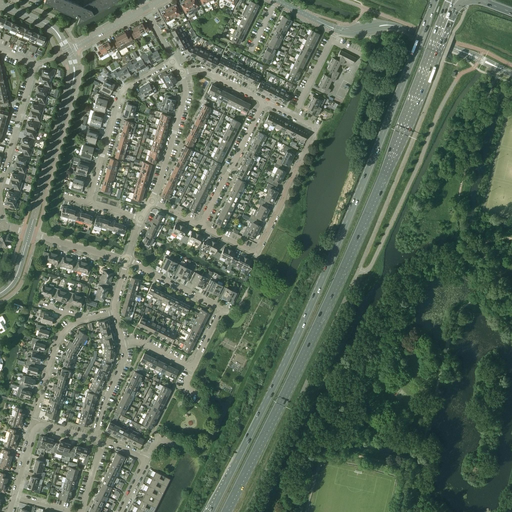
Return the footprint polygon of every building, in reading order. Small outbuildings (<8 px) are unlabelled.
[(44,0),(44,2),(54,6),(53,8),(72,15),(72,13),(75,14),(74,16),(75,16),(75,15),(76,15),(76,17),(78,18),(79,16),(80,17),(79,19),(80,22),(94,15),(93,13),(95,12),(96,14),(101,11),(100,9),(102,8),(103,10),(107,8),(106,6),(109,5),(109,6),(114,4),(113,2),(115,1),(116,3),(117,2),(116,1),(117,0),(95,0),(83,7),(82,5),(80,5),(67,0),(44,0)] [(188,0),(187,1),(194,13),(197,11),(198,9),(197,8),(199,6),(196,0),(188,0)] [(188,12),(190,15),(194,13),(187,1),(184,3),(183,2),(180,4),(186,14),(188,12)] [(248,6),(256,10),(259,5),(251,1),(248,6)] [(169,9),(174,19),(181,14),(176,4),(173,6),(173,7),(169,9)] [(244,10),(254,15),(256,10),(248,6),(246,5),(244,10)] [(164,11),(161,12),(166,23),(170,21),(171,23),(175,20),(174,19),(169,9),(164,12),(164,11)] [(243,16),(251,20),(254,15),(244,10),(241,15),(243,16)] [(241,21),(249,25),(251,20),(243,16),(241,21)] [(283,16),(280,21),(288,25),(291,20),(283,16)] [(3,27),(10,30),(13,23),(6,20),(3,27)] [(238,25),(246,29),(249,25),(241,21),(238,25)] [(280,21),(278,26),(286,30),(288,25),(280,21)] [(10,30),(16,32),(19,26),(13,23),(10,30)] [(137,26),(142,35),(147,32),(150,31),(146,25),(144,26),(142,23),(137,26)] [(236,30),(244,34),(246,29),(238,25),(236,30)] [(16,32),(23,35),(26,29),(19,26),(16,32)] [(131,33),(134,39),(137,38),(137,37),(142,35),(137,26),(132,29),(134,32),(131,33)] [(278,26),(275,31),(285,36),(288,31),(286,30),(278,26)] [(171,32),(174,36),(183,32),(180,27),(171,32)] [(23,35),(30,38),(32,32),(26,29),(23,35)] [(232,34),(242,39),(244,34),(236,30),(234,29),(232,34)] [(308,35),(317,39),(319,34),(311,30),(308,35)] [(273,36),(281,40),(283,40),(285,36),(275,31),(273,36)] [(30,38),(36,41),(39,35),(32,32),(30,38)] [(174,36),(177,41),(185,36),(183,32),(174,36)] [(120,35),(126,47),(134,43),(129,34),(127,36),(125,33),(120,35)] [(231,40),(239,44),(242,39),(232,34),(231,34),(230,36),(232,37),(231,40)] [(42,45),(45,46),(47,40),(45,39),(46,37),(39,35),(36,41),(43,44),(42,45)] [(114,43),(119,51),(126,47),(120,35),(115,38),(117,41),(114,43)] [(306,40),(314,44),(317,39),(308,35),(306,40)] [(177,41),(179,46),(188,41),(185,36),(177,41)] [(273,36),(271,40),(279,44),(281,40),(273,36)] [(271,40),(268,45),(276,49),(279,44),(271,40)] [(304,45),(312,49),(314,44),(306,40),(304,45)] [(185,49),(187,53),(191,48),(190,46),(188,41),(179,46),(182,51),(185,49)] [(103,45),(108,53),(113,51),(116,49),(112,44),(110,45),(108,42),(103,45)] [(97,52),(100,58),(103,56),(108,53),(103,45),(98,47),(100,51),(97,52)] [(268,45),(266,50),(276,55),(278,50),(276,49),(268,45)] [(301,50),(309,54),(312,49),(304,45),(301,50)] [(190,55),(195,57),(199,49),(194,46),(193,49),(191,48),(187,53),(190,54),(190,55)] [(157,51),(152,53),(156,61),(157,61),(160,60),(160,59),(161,58),(159,54),(161,52),(158,47),(156,49),(157,51)] [(195,57),(200,60),(204,51),(199,49),(195,57)] [(146,54),(143,55),(147,63),(150,61),(151,64),(153,63),(153,64),(156,62),(156,61),(152,53),(150,50),(147,51),(145,52),(146,54)] [(263,55),(271,59),(273,60),(276,55),(266,50),(263,55)] [(299,54),(307,59),(309,54),(301,50),(299,54)] [(200,60),(205,62),(209,53),(204,51),(200,60)] [(205,62),(209,65),(214,56),(209,53),(205,62)] [(296,59),(304,63),(307,59),(299,54),(296,59)] [(141,59),(137,62),(141,69),(142,69),(145,68),(145,67),(146,67),(145,64),(147,63),(143,55),(140,57),(141,59)] [(261,60),(269,64),(271,59),(263,55),(261,60)] [(209,65),(214,67),(219,58),(214,56),(209,65)] [(218,65),(223,67),(227,59),(222,57),(218,65)] [(329,63),(338,67),(339,64),(342,65),(345,60),(343,60),(340,58),(338,57),(337,60),(332,57),(329,63)] [(227,59),(223,67),(228,70),(232,62),(231,62),(232,60),(230,59),(230,61),(227,59)] [(294,64),(302,68),(304,63),(296,59),(294,64)] [(131,62),(128,64),(132,71),(135,70),(136,72),(137,72),(138,72),(140,70),(141,69),(137,62),(136,60),(131,62)] [(237,74),(241,66),(243,64),(238,61),(236,64),(232,72),(237,74)] [(228,70),(232,72),(236,64),(232,62),(228,70)] [(330,74),(336,77),(339,72),(336,71),(338,67),(329,63),(326,69),(331,71),(330,74)] [(121,70),(126,78),(126,77),(127,78),(130,76),(129,76),(131,75),(130,73),(132,71),(128,64),(125,65),(126,67),(121,70)] [(292,69),(300,73),(302,68),(294,64),(292,69)] [(237,74),(242,77),(246,69),(241,66),(237,74)] [(41,75),(50,78),(51,75),(53,76),(55,70),(49,68),(48,71),(42,70),(41,75)] [(242,77),(247,79),(251,71),(246,69),(242,77)] [(289,74),(297,78),(300,73),(292,69),(289,74)] [(119,78),(121,81),(122,80),(125,79),(125,78),(126,78),(121,70),(117,73),(116,71),(113,72),(116,79),(119,78)] [(247,79),(252,82),(256,74),(251,71),(247,79)] [(161,78),(164,83),(174,77),(174,76),(172,73),(172,74),(171,72),(167,75),(165,72),(159,76),(161,78)] [(252,82),(257,84),(261,76),(256,74),(252,82)] [(287,79),(295,83),(297,78),(289,74),(287,79)] [(321,80),(329,84),(331,80),(334,82),(336,77),(330,74),(329,77),(324,74),(321,80)] [(44,86),(50,88),(52,82),(49,81),(50,78),(41,75),(39,81),(44,83),(44,86)] [(164,83),(168,90),(173,87),(172,85),(177,82),(176,81),(175,78),(174,78),(174,77),(164,83)] [(106,78),(103,85),(111,89),(113,85),(115,86),(116,83),(106,78)] [(321,91),(328,94),(330,89),(327,88),(329,84),(321,80),(318,85),(323,88),(321,91)] [(257,89),(262,91),(266,83),(261,81),(257,89)] [(145,86),(144,86),(148,94),(153,92),(154,94),(157,92),(154,87),(153,85),(150,86),(149,83),(148,84),(147,84),(144,85),(145,86)] [(262,91),(266,93),(270,85),(266,83),(262,91)] [(99,92),(109,97),(111,94),(109,93),(111,89),(103,85),(99,92)] [(207,93),(212,95),(216,87),(211,85),(207,93)] [(266,93),(271,96),(275,88),(270,85),(266,93)] [(36,93),(45,95),(46,92),(48,93),(50,88),(44,86),(43,89),(37,87),(36,93)] [(138,93),(142,100),(145,99),(143,97),(148,94),(144,86),(143,87),(143,86),(140,88),(139,89),(140,92),(138,93)] [(212,95),(217,98),(221,90),(216,87),(212,95)] [(271,96),(276,98),(280,90),(275,88),(271,96)] [(217,98),(222,100),(226,92),(221,90),(217,98)] [(276,98),(281,101),(285,93),(280,90),(276,98)] [(222,100),(227,103),(231,95),(226,92),(222,100)] [(36,93),(34,98),(39,100),(39,103),(45,105),(47,99),(47,96),(45,95),(36,93)] [(281,101),(286,103),(290,95),(285,93),(281,101)] [(162,103),(165,103),(174,106),(174,105),(175,105),(175,102),(175,101),(170,99),(171,96),(165,94),(164,99),(163,100),(162,103)] [(227,103),(232,105),(236,97),(231,95),(227,103)] [(98,96),(96,103),(105,106),(106,101),(108,102),(109,99),(98,96)] [(312,96),(309,102),(318,106),(321,108),(323,104),(325,99),(319,96),(317,99),(312,96)] [(232,105),(236,107),(240,99),(236,97),(232,105)] [(7,99),(0,100),(0,105),(3,105),(3,107),(8,107),(7,104),(8,104),(7,99)] [(236,107),(241,110),(245,102),(240,99),(236,107)] [(125,109),(134,112),(136,107),(138,107),(139,104),(133,102),(132,105),(127,104),(127,105),(126,105),(125,108),(126,109),(125,109)] [(241,110),(246,112),(250,104),(245,102),(241,110)] [(308,112),(317,116),(321,108),(318,106),(309,102),(307,108),(309,109),(308,112)] [(31,110),(40,113),(42,113),(45,105),(39,103),(38,106),(32,104),(31,110)] [(96,103),(93,111),(104,114),(105,111),(104,110),(105,106),(96,103)] [(160,111),(166,113),(167,110),(172,112),(173,110),(174,107),(174,106),(165,103),(164,107),(162,106),(160,111)] [(201,110),(209,114),(212,109),(204,105),(201,110)] [(0,115),(7,117),(8,112),(0,109),(0,115)] [(128,119),(135,121),(136,118),(133,117),(134,112),(125,109),(125,110),(124,113),(124,115),(129,116),(128,119)] [(34,120),(40,122),(41,117),(39,116),(40,113),(31,110),(29,116),(34,117),(34,120)] [(199,115),(207,119),(209,114),(201,110),(199,115)] [(93,111),(91,118),(101,121),(102,116),(103,117),(104,114),(93,111)] [(265,122),(270,125),(274,116),(269,114),(265,122)] [(196,119),(205,123),(207,119),(199,115),(196,119)] [(270,125),(275,127),(279,119),(274,116),(270,125)] [(89,126),(100,129),(101,126),(99,125),(101,121),(91,118),(89,126)] [(194,124),(202,128),(205,123),(196,119),(194,124)] [(229,124),(238,128),(240,123),(232,119),(229,124)] [(275,127),(279,130),(284,121),(279,119),(275,127)] [(26,127),(35,130),(36,127),(38,128),(40,122),(34,120),(33,123),(27,122),(26,127)] [(279,130),(284,132),(289,123),(284,121),(279,130)] [(284,132),(289,135),(293,126),(289,123),(284,132)] [(192,129),(200,133),(202,128),(194,124),(192,129)] [(227,129),(235,133),(238,128),(229,124),(227,129)] [(122,131),(131,134),(133,134),(135,129),(132,128),(124,126),(122,131)] [(289,135),(294,137),(298,128),(293,126),(289,135)] [(28,137),(35,139),(36,134),(34,133),(35,130),(26,127),(24,133),(29,135),(28,137)] [(89,128),(86,135),(96,138),(97,133),(99,134),(99,131),(89,128)] [(294,137),(299,139),(303,131),(298,128),(294,137)] [(189,134),(197,138),(200,133),(192,129),(189,134)] [(225,133),(233,137),(235,133),(227,129),(225,133)] [(299,139),(304,142),(308,133),(303,131),(299,139)] [(256,137),(265,141),(267,136),(258,132),(256,137)] [(222,138),(230,142),(233,137),(225,133),(222,138)] [(187,139),(195,143),(197,138),(189,134),(187,139)] [(86,135),(84,143),(95,146),(96,143),(94,142),(96,138),(86,135)] [(20,145),(30,147),(31,144),(33,145),(35,139),(28,137),(28,140),(22,139),(20,145)] [(254,142),(262,146),(265,141),(256,137),(254,142)] [(220,143),(228,147),(230,142),(222,138),(220,143)] [(184,144),(192,148),(195,143),(187,139),(184,144)] [(251,147),(260,151),(262,146),(254,142),(251,147)] [(84,143),(82,150),(91,153),(93,148),(94,149),(95,146),(84,143)] [(217,148),(225,152),(228,147),(220,143),(217,148)] [(23,155),(30,157),(31,151),(29,150),(30,147),(20,145),(19,150),(24,152),(23,155)] [(284,157),(291,160),(294,155),(288,152),(290,148),(284,145),(282,149),(283,149),(282,151),(285,153),(284,157)] [(183,152),(191,156),(193,150),(185,146),(183,152)] [(249,151),(257,156),(260,151),(251,147),(249,151)] [(215,153),(223,157),(225,152),(217,148),(215,153)] [(80,158),(91,161),(92,158),(90,157),(91,153),(82,150),(80,158)] [(246,156),(255,161),(257,156),(249,151),(246,156)] [(180,156),(188,160),(191,156),(183,152),(180,156)] [(212,158),(221,162),(223,157),(215,153),(212,158)] [(15,162),(25,164),(26,161),(28,162),(30,157),(23,155),(23,158),(17,156),(15,162)] [(178,161),(186,165),(188,160),(180,156),(178,161)] [(244,161),(253,165),(255,161),(246,156),(244,161)] [(276,163),(281,166),(282,163),(288,166),(291,160),(284,157),(282,160),(278,158),(276,163)] [(79,159),(77,167),(86,170),(88,165),(89,166),(90,163),(79,159)] [(210,165),(219,170),(221,165),(213,160),(210,165)] [(175,166),(183,170),(186,165),(178,161),(175,166)] [(241,166),(250,170),(253,165),(244,161),(241,166)] [(18,172),(25,174),(26,168),(24,168),(25,164),(15,162),(14,168),(19,169),(18,172)] [(275,174),(283,178),(285,172),(279,169),(281,166),(276,163),(275,163),(274,166),(278,168),(275,174)] [(208,170),(216,174),(219,170),(210,165),(208,170)] [(181,175),(183,176),(186,171),(183,170),(175,166),(173,171),(181,175)] [(239,171),(248,175),(250,170),(241,166),(239,171)] [(74,173),(74,174),(86,178),(87,175),(85,174),(86,170),(77,167),(75,174),(74,173)] [(205,175),(214,179),(216,174),(208,170),(205,175)] [(170,176),(179,180),(181,175),(173,171),(170,176)] [(236,176),(245,180),(248,175),(239,171),(236,176)] [(10,179),(20,182),(20,179),(23,179),(25,174),(18,172),(18,175),(12,173),(10,179)] [(75,175),(73,182),(82,185),(83,180),(85,181),(86,178),(74,174),(74,175),(75,175)] [(266,181),(272,184),(274,180),(280,183),(283,178),(275,174),(273,177),(270,176),(269,178),(268,177),(266,181)] [(203,180),(212,184),(214,179),(205,175),(203,180)] [(168,181),(176,185),(179,180),(170,176),(168,181)] [(10,179),(9,185),(14,186),(13,189),(14,190),(20,191),(21,186),(22,183),(20,182),(10,179)] [(103,184),(111,187),(114,188),(116,182),(113,182),(104,179),(103,184)] [(235,184),(243,188),(245,183),(237,179),(235,184)] [(200,185),(209,189),(212,184),(203,180),(200,185)] [(166,185),(174,189),(176,185),(168,181),(166,185)] [(70,189),(81,193),(82,190),(81,189),(82,185),(73,182),(70,189)] [(267,194),(275,198),(278,192),(272,189),(273,186),(268,183),(265,189),(269,190),(267,194)] [(107,194),(110,195),(110,192),(111,187),(103,184),(101,190),(108,192),(107,194)] [(232,189),(240,193),(243,188),(235,184),(232,189)] [(163,190),(171,194),(174,189),(166,185),(163,190)] [(198,189),(207,194),(209,189),(200,185),(198,189)] [(196,194),(204,199),(207,194),(198,189),(196,194)] [(230,193),(238,197),(240,193),(232,189),(230,193)] [(6,197),(16,199),(17,196),(19,197),(21,192),(20,191),(14,190),(14,193),(8,191),(6,197)] [(161,195),(169,199),(171,194),(163,190),(161,195)] [(131,193),(129,198),(131,199),(131,202),(135,203),(137,204),(138,201),(141,201),(142,196),(134,193),(131,193)] [(228,198),(236,202),(238,197),(230,193),(228,198)] [(193,199),(202,203),(204,199),(196,194),(193,199)] [(259,200),(265,203),(266,200),(272,203),(275,198),(267,194),(264,199),(260,197),(259,200)] [(9,207),(16,209),(17,203),(15,202),(16,199),(6,197),(5,202),(10,204),(9,207)] [(225,203),(233,207),(236,202),(228,198),(225,203)] [(191,204),(200,208),(202,203),(193,199),(191,204)] [(257,210),(266,215),(269,209),(263,206),(265,203),(259,200),(257,204),(260,205),(257,210)] [(189,203),(186,208),(197,213),(200,208),(191,204),(189,203)] [(223,208),(231,212),(233,207),(225,203),(223,208)] [(60,216),(68,218),(71,209),(66,208),(66,207),(63,206),(60,216)] [(220,213),(228,217),(231,212),(223,208),(220,213)] [(68,218),(76,220),(78,210),(75,209),(75,211),(71,209),(68,218)] [(76,220),(83,222),(86,214),(81,212),(81,211),(78,210),(76,220)] [(250,217),(256,220),(257,218),(263,221),(266,215),(257,210),(256,210),(253,215),(251,214),(250,217)] [(153,220),(162,224),(165,217),(157,213),(155,218),(154,217),(153,220)] [(218,217),(226,222),(228,217),(220,213),(218,217)] [(83,222),(91,225),(94,215),(90,214),(90,215),(86,214),(83,222)] [(94,225),(101,228),(104,219),(99,218),(100,217),(97,216),(94,225)] [(215,223),(223,227),(226,222),(218,217),(215,223)] [(250,221),(247,227),(258,232),(260,226),(255,223),(256,220),(250,217),(250,218),(249,221),(250,221)] [(101,228),(109,230),(112,220),(109,219),(108,220),(104,219),(101,228)] [(109,230),(116,232),(119,223),(114,222),(115,221),(112,220),(109,230)] [(150,228),(158,231),(162,224),(153,220),(151,223),(152,223),(150,228)] [(116,232),(124,234),(127,225),(124,224),(123,225),(119,223),(116,232)] [(172,233),(177,235),(181,226),(179,224),(178,225),(176,224),(173,230),(170,228),(167,234),(170,235),(172,233)] [(180,241),(183,243),(186,236),(184,235),(187,229),(184,228),(184,227),(181,226),(177,235),(182,238),(180,241)] [(246,227),(242,236),(247,238),(249,235),(255,238),(258,232),(247,227),(246,227)] [(146,234),(155,238),(158,231),(150,228),(148,232),(147,231),(146,234)] [(188,241),(193,243),(198,234),(195,232),(194,233),(192,232),(189,238),(186,236),(183,243),(186,244),(188,241)] [(143,242),(151,246),(155,238),(146,234),(144,237),(145,237),(143,242)] [(197,248),(200,250),(202,244),(200,243),(203,237),(200,236),(200,235),(198,234),(193,243),(198,246),(197,248)] [(0,246),(2,246),(2,247),(3,246),(4,247),(5,247),(6,247),(7,247),(8,246),(8,245),(8,244),(9,244),(8,242),(11,241),(9,235),(6,236),(5,235),(0,237),(0,246)] [(208,254),(209,251),(214,242),(211,240),(211,241),(208,240),(206,243),(204,242),(203,242),(202,244),(200,250),(208,254)] [(211,255),(216,258),(218,253),(216,251),(219,245),(216,244),(217,243),(214,242),(209,251),(212,253),(211,255)] [(220,257),(225,259),(230,250),(227,249),(224,248),(221,254),(218,253),(216,258),(219,259),(220,257)] [(230,250),(225,259),(228,261),(227,263),(228,264),(229,264),(226,269),(229,271),(232,266),(236,257),(233,256),(235,253),(232,252),(233,251),(230,250)] [(47,262),(52,263),(55,253),(49,252),(49,253),(44,252),(41,261),(47,263),(47,262)] [(56,266),(59,266),(62,257),(59,256),(60,255),(55,253),(52,263),(56,264),(56,266)] [(62,266),(67,267),(69,258),(64,256),(64,257),(62,257),(59,266),(62,267),(62,266)] [(236,265),(241,267),(246,258),(243,257),(240,256),(239,259),(236,257),(232,266),(235,267),(236,265)] [(167,269),(172,261),(165,257),(160,267),(162,269),(163,267),(167,269)] [(71,270),(74,271),(77,261),(74,260),(74,259),(69,258),(67,267),(71,269),(71,270)] [(244,273),(247,275),(252,265),(250,263),(251,261),(248,260),(249,259),(246,258),(241,267),(245,269),(244,271),(245,271),(244,273)] [(77,270),(82,272),(84,262),(79,261),(79,262),(77,261),(74,271),(76,272),(77,270)] [(173,274),(176,269),(174,268),(176,263),(172,261),(167,269),(171,271),(171,273),(173,274)] [(86,274),(89,275),(92,266),(89,265),(89,264),(84,262),(82,272),(86,273),(86,274)] [(181,276),(186,268),(179,264),(176,269),(173,274),(176,276),(177,274),(181,276)] [(102,276),(111,279),(113,273),(112,273),(112,271),(103,268),(102,271),(103,271),(102,276)] [(185,280),(187,281),(192,271),(186,268),(181,276),(185,278),(185,280)] [(197,284),(201,275),(194,272),(189,282),(192,284),(193,282),(197,284)] [(200,288),(203,289),(208,279),(201,275),(197,284),(201,286),(200,288)] [(98,283),(108,286),(109,283),(110,284),(111,279),(102,276),(100,281),(99,280),(98,283)] [(131,277),(130,283),(138,285),(138,286),(141,287),(141,285),(139,284),(140,280),(131,277)] [(209,290),(213,292),(217,283),(210,280),(205,290),(208,291),(209,290)] [(219,297),(224,287),(221,286),(222,284),(222,283),(218,281),(217,283),(213,292),(217,294),(216,296),(219,297)] [(97,291),(107,294),(109,288),(107,288),(108,286),(98,283),(98,286),(99,286),(97,291)] [(152,297),(156,289),(151,286),(147,294),(151,296),(152,297)] [(51,297),(53,297),(56,288),(54,287),(53,288),(48,287),(46,296),(51,298),(51,297)] [(223,297),(227,299),(231,290),(224,287),(219,297),(222,298),(223,297)] [(55,299),(61,301),(63,291),(59,290),(59,289),(56,288),(53,297),(56,298),(55,299)] [(128,288),(127,293),(135,296),(135,297),(138,297),(138,295),(136,295),(137,290),(128,288)] [(157,299),(161,291),(156,289),(152,297),(151,296),(150,299),(151,300),(153,297),(157,299)] [(230,303),(233,304),(238,293),(237,293),(231,290),(227,299),(231,301),(230,303)] [(66,301),(68,302),(71,292),(68,291),(68,293),(63,291),(61,301),(66,302),(66,301)] [(94,298),(104,301),(104,298),(106,299),(107,294),(97,291),(96,296),(95,295),(94,298)] [(161,302),(165,294),(161,291),(157,299),(160,301),(161,302)] [(70,304),(76,305),(78,296),(74,294),(74,293),(71,292),(68,302),(71,302),(70,304)] [(166,304),(170,296),(165,294),(161,302),(160,301),(159,304),(161,305),(162,302),(166,304)] [(76,305),(81,307),(81,305),(84,306),(86,297),(83,296),(83,297),(78,296),(76,305)] [(171,307),(175,299),(170,296),(166,304),(170,306),(171,307)] [(125,298),(124,303),(135,307),(136,301),(134,301),(125,298)] [(172,307),(176,309),(180,301),(175,299),(171,307),(170,306),(169,308),(171,309),(172,307)] [(176,309),(180,311),(181,311),(185,303),(180,301),(176,309)] [(122,309),(131,311),(133,312),(135,307),(124,303),(122,309)] [(179,313),(180,314),(182,312),(186,314),(190,306),(185,303),(181,311),(180,311),(179,313)] [(198,314),(206,318),(209,313),(201,309),(199,313),(198,314)] [(47,323),(51,324),(53,318),(48,316),(49,313),(41,311),(39,316),(42,317),(41,322),(47,324),(47,323)] [(196,319),(204,323),(206,318),(198,314),(199,313),(197,312),(196,314),(198,315),(196,319)] [(138,324),(143,327),(147,319),(142,316),(138,324)] [(143,327),(148,329),(152,321),(153,322),(154,319),(152,318),(151,321),(147,319),(143,327)] [(98,322),(99,327),(109,325),(109,322),(110,322),(109,319),(98,322)] [(194,324),(202,328),(204,323),(196,319),(194,323),(194,324)] [(148,329),(153,332),(157,323),(153,322),(152,321),(148,329)] [(191,329),(199,333),(202,328),(194,324),(194,323),(192,322),(191,324),(193,325),(191,329)] [(153,332),(157,334),(162,326),(164,324),(162,323),(161,325),(157,323),(153,332)] [(43,336),(47,338),(49,331),(44,330),(45,327),(37,324),(35,330),(38,330),(37,336),(43,337),(43,336)] [(157,334),(162,336),(166,328),(162,326),(157,334)] [(162,336),(167,339),(171,331),(172,331),(173,329),(171,328),(170,330),(166,328),(162,336)] [(189,334),(197,338),(199,333),(191,329),(189,333),(189,334)] [(74,340),(83,345),(86,339),(88,336),(78,330),(74,336),(76,337),(74,340)] [(101,333),(102,338),(112,336),(111,332),(112,332),(112,330),(101,333)] [(167,339),(172,341),(176,333),(172,331),(171,331),(167,339)] [(186,338),(194,342),(197,338),(189,334),(189,333),(187,331),(186,333),(188,334),(186,338)] [(39,350),(43,351),(45,345),(40,343),(41,340),(33,338),(32,343),(35,344),(33,349),(39,351),(39,350)] [(184,343),(192,347),(194,342),(186,338),(184,342),(184,343)] [(68,343),(79,350),(83,345),(74,340),(72,342),(69,341),(68,343)] [(181,348),(190,352),(192,347),(184,343),(184,342),(182,341),(181,343),(183,344),(181,348)] [(67,351),(76,356),(79,350),(68,343),(66,346),(69,348),(67,351)] [(61,357),(75,361),(76,356),(67,351),(66,355),(62,354),(61,357)] [(26,362),(34,364),(35,361),(40,363),(42,356),(38,355),(38,354),(32,352),(31,358),(28,357),(26,362)] [(145,364),(149,356),(144,353),(140,361),(145,364)] [(148,370),(150,366),(154,358),(149,356),(145,364),(148,365),(146,369),(148,370)] [(63,365),(73,368),(75,361),(61,357),(60,361),(64,362),(63,365)] [(150,366),(155,368),(159,360),(154,358),(150,366)] [(103,359),(101,364),(111,369),(112,367),(111,366),(113,364),(111,363),(111,361),(103,359)] [(155,368),(160,371),(164,363),(159,360),(155,368)] [(32,374),(36,375),(38,369),(33,367),(34,364),(26,362),(25,367),(28,368),(26,373),(32,375),(32,374)] [(160,371),(164,373),(168,365),(164,363),(160,371)] [(101,364),(99,369),(108,373),(109,371),(110,371),(111,369),(101,364)] [(164,373),(169,376),(173,368),(168,365),(164,373)] [(57,374),(70,378),(72,371),(62,368),(61,372),(57,371),(57,374)] [(169,376),(174,378),(178,370),(173,368),(169,376)] [(99,369),(96,374),(107,379),(108,377),(106,376),(108,373),(99,369)] [(132,377),(140,381),(143,376),(135,372),(132,377)] [(58,381),(68,384),(70,378),(57,374),(56,377),(59,378),(58,381)] [(96,374),(94,379),(103,383),(104,380),(106,381),(107,379),(96,374)] [(21,380),(19,385),(27,388),(28,385),(33,386),(35,380),(31,379),(31,378),(25,376),(22,375),(21,380)] [(130,381),(138,386),(140,381),(132,377),(130,381)] [(94,379),(91,383),(102,389),(103,386),(102,386),(103,383),(94,379)] [(53,387),(66,390),(68,384),(58,381),(57,385),(54,384),(53,387)] [(127,386),(135,390),(138,386),(130,381),(127,386)] [(89,388),(98,393),(100,390),(101,391),(102,389),(91,383),(89,388)] [(18,391),(16,396),(19,397),(25,399),(25,398),(29,399),(31,392),(27,391),(27,388),(19,385),(18,391)] [(125,391),(133,395),(135,390),(127,386),(125,391)] [(160,391),(168,395),(171,390),(163,386),(160,391)] [(54,394),(64,397),(66,390),(53,387),(52,390),(55,391),(54,394)] [(123,396),(131,400),(133,395),(125,391),(123,396)] [(158,395),(166,400),(168,395),(160,391),(158,395)] [(87,392),(86,397),(97,401),(97,398),(96,398),(97,395),(87,392)] [(49,399),(62,403),(64,397),(54,394),(53,397),(50,396),(49,399)] [(155,400),(164,404),(166,400),(158,395),(155,400)] [(120,401),(128,405),(131,400),(123,396),(120,401)] [(51,407),(60,409),(62,403),(49,399),(48,402),(52,403),(51,407)] [(153,405),(161,409),(164,404),(155,400),(153,405)] [(118,406),(126,410),(128,405),(120,401),(118,406)] [(84,403),(83,408),(94,411),(94,409),(93,408),(94,405),(84,403)] [(148,409),(159,414),(161,409),(153,405),(151,404),(148,409)] [(115,411),(123,415),(126,410),(118,406),(115,411)] [(14,416),(23,419),(24,416),(25,416),(27,410),(22,409),(15,407),(14,411),(16,411),(14,416)] [(45,412),(59,416),(60,409),(51,407),(50,410),(46,409),(45,412)] [(83,408),(81,413),(91,416),(92,413),(93,413),(94,411),(83,408)] [(146,414),(156,419),(159,414),(148,409),(146,414)] [(47,420),(57,422),(59,416),(45,412),(45,415),(48,416),(47,420)] [(81,413),(80,418),(91,421),(91,419),(90,419),(91,416),(81,413)] [(144,419),(154,424),(156,419),(146,414),(144,419)] [(17,427),(21,428),(23,422),(22,422),(23,419),(14,416),(13,420),(12,419),(9,421),(8,424),(17,427)] [(78,423),(88,426),(89,423),(90,424),(91,421),(80,418),(78,423)] [(141,424),(151,429),(154,424),(144,419),(141,424)] [(105,430),(111,433),(115,425),(109,422),(105,430)] [(111,433),(115,435),(119,427),(115,425),(111,433)] [(115,435),(120,438),(124,429),(119,427),(115,435)] [(124,429),(120,438),(125,440),(130,429),(126,427),(124,429)] [(8,437),(17,440),(17,437),(19,437),(20,431),(16,430),(9,428),(8,432),(9,432),(8,437)] [(125,440),(130,442),(135,432),(130,429),(125,440)] [(135,445),(139,437),(140,434),(135,432),(130,442),(135,445)] [(45,449),(46,446),(48,438),(43,436),(41,442),(38,441),(36,447),(40,448),(40,447),(45,449)] [(10,448),(15,449),(17,443),(16,443),(17,440),(8,437),(6,443),(5,442),(4,446),(10,448)] [(135,445),(140,447),(144,439),(139,437),(135,445)] [(46,446),(45,448),(50,450),(50,451),(53,452),(55,446),(52,446),(54,439),(48,438),(46,446)] [(53,452),(62,455),(65,442),(60,441),(58,447),(55,446),(53,452)] [(62,455),(70,457),(72,451),(69,450),(71,444),(65,442),(62,455)] [(79,456),(80,456),(82,447),(77,446),(75,452),(72,451),(70,457),(78,459),(79,456)] [(83,463),(86,464),(89,456),(86,455),(87,449),(82,447),(80,456),(85,458),(83,463)] [(2,458),(10,461),(11,458),(13,459),(14,453),(9,451),(10,451),(3,449),(2,453),(3,453),(2,458)] [(114,458),(122,462),(124,463),(127,458),(116,453),(114,458)] [(4,469),(9,470),(11,464),(10,464),(10,461),(2,458),(0,464),(0,463),(0,467),(4,469)] [(34,465),(43,467),(45,462),(48,463),(49,460),(43,458),(42,461),(36,459),(34,465)] [(114,458),(111,463),(120,467),(122,462),(114,458)] [(111,463),(109,468),(117,472),(120,467),(111,463)] [(38,475),(44,477),(45,473),(42,472),(43,467),(34,465),(33,470),(36,471),(36,474),(38,475)] [(109,468),(107,473),(115,477),(117,472),(109,468)] [(0,481),(6,484),(7,481),(8,481),(10,475),(5,474),(0,472),(0,481)] [(152,479),(158,482),(162,484),(167,486),(170,479),(165,477),(163,480),(160,478),(161,475),(155,472),(153,477),(152,479)] [(107,473),(104,477),(112,481),(115,482),(117,478),(115,477),(107,473)] [(29,482),(38,484),(40,479),(43,480),(44,477),(38,475),(37,478),(31,476),(29,482)] [(102,482),(111,487),(110,486),(112,481),(104,477),(102,482)] [(148,486),(154,489),(158,491),(163,493),(167,486),(162,484),(160,488),(156,486),(158,482),(152,479),(149,484),(148,486)] [(29,482),(28,487),(34,489),(33,492),(39,494),(40,490),(42,485),(38,484),(29,482)] [(101,488),(109,492),(111,487),(102,482),(102,483),(103,483),(101,488)] [(155,498),(159,501),(163,493),(158,491),(156,495),(152,493),(154,489),(148,486),(146,491),(145,493),(151,496),(155,498)] [(98,493),(106,497),(109,492),(101,488),(98,493)] [(57,498),(69,501),(70,496),(61,493),(59,492),(57,498)] [(96,497),(104,501),(106,497),(98,493),(96,497)] [(151,505),(156,508),(159,501),(155,498),(153,502),(149,500),(151,496),(145,493),(142,498),(141,500),(147,503),(151,505)] [(93,502),(101,506),(104,501),(96,497),(93,502)] [(138,508),(144,511),(146,511),(153,511),(156,508),(151,505),(149,509),(145,507),(147,503),(141,500),(139,505),(138,508)] [(91,507),(99,511),(101,506),(93,502),(91,507)]
